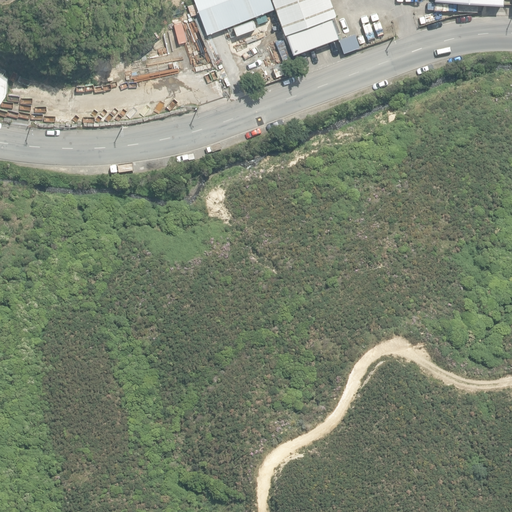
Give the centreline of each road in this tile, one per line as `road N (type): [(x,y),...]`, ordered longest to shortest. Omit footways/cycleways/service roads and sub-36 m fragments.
road 1 (unclassified): [(511,32),(409,52),(179,134),(99,148),(0,142)]
road 2 (track): [(246,511),(269,455),(313,431),(355,364),(392,356),(461,393),(511,386)]
